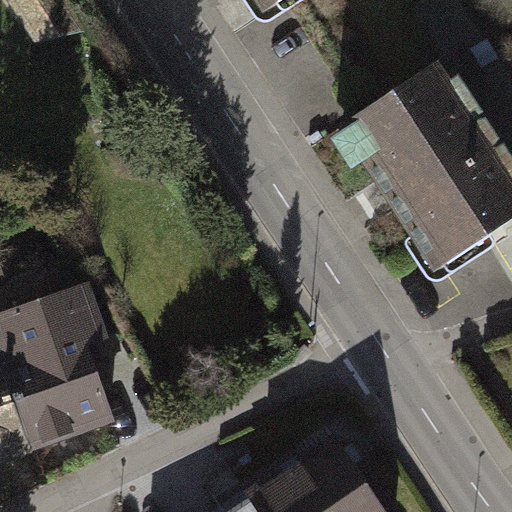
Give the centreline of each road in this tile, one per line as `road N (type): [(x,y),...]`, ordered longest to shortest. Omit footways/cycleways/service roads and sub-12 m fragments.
road 1 (secondary): [(379,342),(146,0)]
road 2 (residential): [(22,511),(379,342)]
road 3 (secondary): [(493,511),(379,342)]
